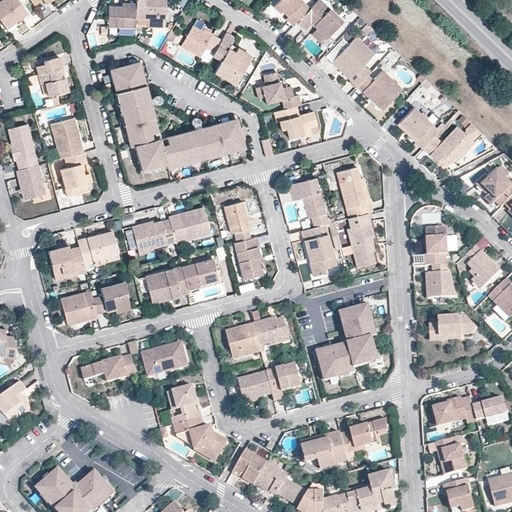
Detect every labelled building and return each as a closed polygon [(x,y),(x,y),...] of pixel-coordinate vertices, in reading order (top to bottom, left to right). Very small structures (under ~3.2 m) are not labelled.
[(0,22),(3,27),(12,21),(14,24),(27,14),(16,0),(4,0),(0,3),(0,22)] [(136,0),(136,5),(136,9),(136,20),(166,21),(166,0),(136,0)] [(286,19),(293,27),(297,23),(310,9),(300,0),(278,0),(275,5),(283,12),(288,17),(286,19)] [(317,0),(310,9),(297,23),(304,30),(310,24),(313,21),(316,24),(313,27),(325,39),(342,21),(319,0),(317,0)] [(281,14),(283,12),(275,5),(273,7),(281,14)] [(108,29),(135,30),(136,20),(136,9),(122,8),(108,8),(108,29)] [(12,21),(3,27),(7,33),(16,27),(14,24),(12,21)] [(372,28),(366,22),(361,28),(366,33),(372,28)] [(212,55),(222,40),(214,35),(212,38),(203,33),(192,26),(180,47),(200,58),(205,51),(212,55)] [(321,44),(325,39),(313,27),(309,32),(321,44)] [(178,34),(172,31),(166,40),(173,43),(178,34)] [(234,39),(225,34),(222,40),(212,55),(212,57),(220,62),(213,73),(234,86),(251,58),(244,53),(241,58),(228,49),(230,46),(234,39)] [(334,59),(350,42),(342,34),(324,55),(331,62),(334,59)] [(349,78),(357,86),(368,76),(370,73),(362,66),(374,54),(355,36),(350,42),(334,59),(351,75),(349,78)] [(244,53),(230,46),(228,49),(241,58),(244,53)] [(198,62),(206,67),(212,57),(212,55),(205,51),(200,58),(198,62)] [(57,70),(61,69),(57,57),(43,61),(44,64),(35,67),(40,85),(44,84),(48,97),(67,92),(63,78),(60,79),(57,70)] [(331,62),(349,78),(351,75),(334,59),(331,62)] [(147,136),(150,135),(158,133),(150,104),(149,99),(139,64),(136,63),(129,65),(129,66),(119,69),(118,67),(110,69),(109,71),(115,94),(118,93),(121,103),(118,103),(121,116),(124,115),(129,134),(126,135),(129,147),(134,146),(138,162),(138,163),(147,169),(150,168),(166,164),(167,170),(179,166),(179,164),(187,162),(197,159),(198,162),(210,159),(210,155),(220,153),(221,156),(242,150),(244,147),(242,139),(240,140),(237,128),(239,128),(237,121),(234,119),(199,129),(195,130),(166,138),(168,145),(168,148),(162,150),(161,147),(159,139),(152,141),(148,142),(147,136)] [(368,76),(357,86),(363,92),(366,89),(377,100),(374,103),(383,111),(402,90),(383,71),(374,81),(368,76)] [(295,107),(300,105),(297,95),(293,96),(290,87),(281,89),(278,90),(277,86),(279,83),(276,72),(265,75),(267,85),(257,88),(260,99),(265,98),(267,104),(282,100),(285,109),(295,107)] [(37,75),(28,76),(29,84),(37,83),(37,75)] [(366,89),(363,92),(374,103),(377,100),(366,89)] [(149,99),(150,104),(152,103),(152,104),(153,104),(154,105),(156,105),(157,105),(158,104),(159,103),(159,102),(160,101),(160,100),(159,98),(158,97),(156,96),(155,96),(154,97),(153,97),(153,98),(152,99),(149,99)] [(316,126),(313,113),(298,117),(295,107),(285,109),(273,113),(276,123),(279,122),(281,131),(286,129),(288,134),(289,138),(303,135),(302,130),(316,126)] [(414,141),(422,149),(434,136),(439,131),(427,119),(421,114),(414,107),(400,121),(417,137),(414,141)] [(454,120),(461,113),(458,110),(451,118),(454,120)] [(120,116),(122,126),(125,135),(126,135),(129,134),(124,115),(121,116),(120,116)] [(194,126),(195,130),(199,129),(198,125),(199,124),(199,123),(199,122),(198,121),(198,120),(197,119),(196,118),(194,118),(193,118),(192,119),(191,120),(191,121),(191,122),(191,124),(192,125),(192,126),(194,126)] [(51,125),(60,160),(65,158),(83,153),(74,119),(51,125)] [(397,124),(414,141),(417,137),(400,121),(397,124)] [(473,141),(481,132),(472,123),(464,132),(457,127),(442,142),(434,136),(422,149),(436,162),(442,156),(449,164),(459,159),(474,142),(473,141)] [(19,171),(37,165),(27,126),(8,130),(12,145),(13,151),(11,151),(14,162),(16,161),(19,171)] [(318,132),(316,126),(302,130),(303,135),(303,136),(318,132)] [(83,153),(65,158),(68,169),(60,171),(68,199),(92,193),(87,176),(82,177),(79,165),(84,164),(87,164),(84,153),(83,153)] [(19,171),(16,161),(14,162),(13,161),(1,164),(4,174),(16,171),(19,171)] [(151,170),(150,168),(147,169),(138,163),(138,162),(136,162),(140,173),(151,170)] [(19,171),(16,171),(24,202),(45,196),(37,165),(19,171)] [(368,213),(373,212),(371,202),(366,203),(360,179),(357,167),(337,172),(349,218),(368,213)] [(504,204),(511,195),(511,184),(497,170),(488,179),(485,175),(478,182),(490,193),(484,198),(492,205),(495,202),(501,208),(504,204)] [(366,203),(371,202),(364,177),(360,179),(366,203)] [(328,224),(317,178),(289,185),(292,200),(302,198),(307,219),(311,218),(314,228),(327,224),(328,224)] [(235,232),(237,242),(250,239),(248,230),(250,229),(243,203),(224,207),(231,234),(235,232)] [(202,208),(185,212),(186,216),(203,212),(202,208)] [(185,212),(167,217),(168,221),(174,242),(191,237),(192,240),(209,235),(203,212),(186,216),(185,212)] [(374,237),(368,213),(349,218),(348,219),(350,227),(355,244),(351,245),(357,267),(375,263),(372,251),(369,252),(366,239),(371,238),(374,237)] [(174,242),(168,221),(153,224),(152,222),(131,227),(137,250),(152,245),(153,249),(174,243),(174,242)] [(314,228),(302,231),(314,277),(327,274),(326,268),(337,265),(327,224),(314,228)] [(355,244),(350,227),(347,229),(351,245),(355,244)] [(424,256),(425,268),(433,267),(447,266),(446,256),(448,256),(446,228),(425,229),(427,256),(424,256)] [(112,233),(77,242),(78,247),(83,266),(92,264),(92,261),(109,257),(109,258),(118,256),(112,233)] [(237,242),(234,243),(241,274),(260,269),(258,259),(263,257),(257,237),(250,239),(237,242)] [(375,251),(371,238),(366,239),(369,252),(372,251),(375,251)] [(83,266),(78,247),(69,250),(67,243),(57,245),(58,248),(45,251),(52,277),(74,272),(75,276),(85,273),(83,266)] [(341,248),(343,256),(352,253),(349,245),(341,248)] [(491,262),(475,247),(464,259),(469,265),(468,266),(472,271),(471,273),(476,278),(473,281),(483,290),(501,272),(495,266),(491,269),(489,265),(491,262)] [(119,259),(118,256),(109,258),(109,257),(92,261),(92,264),(93,266),(119,259)] [(213,259),(181,267),(186,286),(199,283),(200,286),(219,281),(213,259)] [(447,266),(433,267),(433,275),(426,276),(428,300),(459,297),(450,274),(447,274),(447,266)] [(186,286),(181,267),(144,277),(151,303),(169,299),(167,292),(170,292),(172,298),(188,294),(186,289),(186,286)] [(53,281),(75,276),(74,272),(52,277),(53,281)] [(511,282),(508,279),(490,297),(511,316),(511,282)] [(102,296),(92,298),(96,314),(115,310),(114,307),(129,303),(124,283),(100,288),(102,296)] [(92,298),(90,291),(60,299),(66,321),(72,320),(73,324),(97,318),(96,314),(92,298)] [(114,307),(115,310),(116,313),(130,309),(129,303),(114,307)] [(349,311),(349,309),(341,312),(340,315),(347,343),(319,351),(317,354),(319,361),(321,361),(323,371),(322,371),(324,380),(326,381),(341,377),(340,374),(349,372),(350,375),(356,373),(355,369),(370,365),(372,364),(376,358),(375,355),(370,337),(377,335),(376,329),(373,330),(371,322),(374,321),(370,307),(366,305),(358,307),(359,309),(349,311)] [(270,320),(253,324),(259,346),(269,343),(270,345),(282,342),(281,338),(288,337),(284,318),(271,322),(270,320)] [(473,337),(480,331),(467,318),(440,319),(441,325),(431,326),(432,339),(452,338),(452,342),(463,341),(462,337),(462,328),(466,328),(466,337),(473,337)] [(259,346),(253,324),(245,326),(246,329),(237,331),(236,329),(224,332),(232,360),(251,355),(250,352),(260,349),(259,346)] [(0,355),(1,357),(3,358),(6,358),(16,359),(17,351),(14,338),(6,340),(4,333),(0,331),(0,355)] [(161,353),(158,349),(141,353),(147,377),(187,367),(181,346),(176,344),(166,347),(165,352),(161,353)] [(377,355),(375,355),(376,358),(372,364),(370,365),(370,366),(379,364),(377,355)] [(136,375),(131,356),(114,360),(115,363),(111,364),(110,362),(82,370),(85,380),(105,374),(108,382),(136,375)] [(272,394),(274,401),(283,399),(282,393),(301,388),(296,365),(266,372),(272,394)] [(272,394),(266,372),(237,379),(244,402),(259,398),(272,394)] [(21,382),(0,397),(0,413),(2,413),(8,421),(18,414),(20,418),(29,411),(30,403),(23,395),(28,391),(21,382)] [(199,419),(200,419),(198,412),(196,413),(194,406),(196,405),(191,387),(172,392),(177,410),(180,409),(182,416),(171,419),(173,426),(199,419)] [(177,410),(172,392),(167,393),(172,412),(177,410)] [(474,404),(472,397),(464,399),(463,396),(452,399),(452,403),(444,404),(436,406),(441,424),(468,418),(469,423),(478,420),(474,404)] [(483,401),(474,404),(478,420),(487,416),(487,418),(510,412),(506,398),(484,404),(483,401)] [(199,419),(173,426),(176,437),(184,435),(186,436),(189,447),(191,453),(194,452),(200,450),(216,459),(226,443),(212,434),(207,436),(205,428),(202,429),(199,419)] [(358,430),(341,435),(348,461),(348,463),(354,462),(352,453),(364,450),(363,447),(372,444),(369,434),(376,433),(378,432),(379,434),(390,432),(387,420),(357,428),(358,430)] [(341,435),(340,432),(328,435),(329,439),(302,446),(306,463),(318,460),(320,469),(336,466),(336,464),(348,461),(341,435)] [(378,442),(376,433),(369,434),(372,444),(378,442)] [(184,435),(176,437),(176,440),(189,447),(186,436),(184,435)] [(329,439),(328,435),(301,442),(302,446),(329,439)] [(452,438),(436,442),(437,448),(442,447),(448,473),(468,467),(461,443),(454,445),(452,438)] [(275,445),(269,441),(266,447),(272,451),(275,445)] [(442,447),(437,448),(444,474),(448,473),(442,447)] [(200,450),(194,452),(214,464),(216,459),(200,450)] [(253,485),(267,462),(245,450),(232,472),(239,476),(240,474),(242,471),(246,473),(244,476),(243,479),(253,485)] [(288,475),(267,462),(253,485),(269,494),(270,491),(277,495),(277,494),(286,479),(288,475)] [(37,490),(39,493),(42,491),(48,498),(53,504),(51,506),(55,511),(56,511),(57,511),(95,511),(98,510),(96,507),(103,502),(109,496),(111,499),(115,495),(114,492),(97,472),(93,472),(79,485),(73,484),(60,470),(56,469),(37,486),(37,490)] [(390,471),(368,477),(370,484),(370,487),(375,507),(376,510),(385,508),(384,506),(389,504),(396,502),(392,490),(390,479),(392,478),(390,471)] [(511,471),(489,478),(496,506),(511,501),(511,471)] [(468,478),(443,485),(445,493),(447,492),(451,491),(452,496),(448,497),(451,507),(461,504),(463,511),(475,507),(468,478)] [(308,492),(286,479),(277,494),(299,507),(308,492)] [(370,484),(346,490),(346,493),(370,487),(370,484)] [(351,511),(356,511),(375,507),(370,487),(346,493),(351,511)] [(309,490),(308,492),(299,507),(297,510),(300,511),(323,511),(323,500),(323,491),(309,490)] [(42,491),(39,493),(38,494),(44,501),(48,498),(42,491)] [(323,511),(351,511),(346,493),(323,500),(323,511)] [(112,500),(111,499),(109,496),(103,502),(106,505),(112,500)] [(48,498),(44,501),(50,508),(51,506),(53,504),(48,498)] [(99,511),(106,505),(103,502),(96,507),(98,510),(99,511)]
